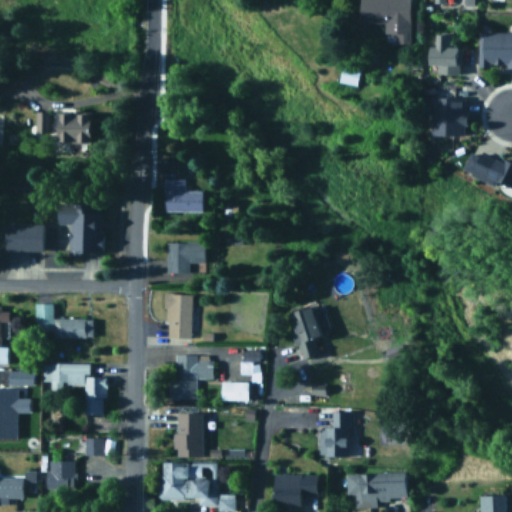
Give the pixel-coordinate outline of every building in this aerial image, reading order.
[(361,0),(361,29),(397,29),(397,44),(411,44),(411,0),(361,0)] [(511,31),(479,32),(479,67),(511,67),(511,31)] [(433,45),(433,73),(462,73),(462,34),(437,34),(437,45),(433,45)] [(358,85),(360,66),(343,64),(341,82),(358,85)] [(428,131),(464,132),(464,106),(463,106),(463,94),(429,94),(428,131)] [(35,133),(49,133),(49,111),(35,111),(35,133)] [(93,112),(60,112),(60,142),(93,142),(93,112)] [(493,182),(495,179),(502,182),(500,188),(509,192),(511,185),(511,160),(499,155),(498,159),(469,147),(460,168),(493,182)] [(202,211),(202,190),(184,190),(184,177),(164,177),(164,211),(202,211)] [(103,203),(59,202),(59,224),(70,224),(69,251),(102,252),(103,203)] [(46,250),(46,224),(7,224),(7,250),(46,250)] [(166,241),(166,272),(189,272),(189,261),(205,261),(205,241),(166,241)] [(191,337),(191,293),(164,293),(164,337),(191,337)] [(34,304),(34,331),(52,331),(52,337),(92,337),(92,318),(52,318),(52,304),(34,304)] [(324,336),(316,306),(290,313),(302,359),(319,355),(314,339),(324,336)] [(0,376),(6,376),(7,347),(0,347),(0,321),(9,321),(10,307),(0,307),(0,376)] [(249,371),(249,380),(257,380),(258,348),(240,348),(239,371),(249,371)] [(169,379),(169,399),(196,399),(196,378),(213,378),(213,354),(175,354),(175,379),(169,379)] [(90,363),(40,363),(40,381),(48,382),(48,386),(83,387),(83,414),(105,414),(105,377),(90,376),(90,363)] [(33,383),(34,369),(8,368),(7,382),(33,383)] [(222,400),(251,400),(251,381),(222,381),(222,400)] [(0,434),(16,434),(15,410),(27,410),(27,395),(16,395),(16,385),(0,385),(0,434)] [(320,427),(319,455),(355,456),(356,437),(349,437),(350,412),(331,411),(331,428),(320,427)] [(202,456),(202,413),(175,413),(175,456),(202,456)] [(101,455),(101,437),(84,437),(84,455),(101,455)] [(74,487),(74,460),(46,460),(46,487),(74,487)] [(188,462),(161,462),(161,497),(188,497),(188,462)] [(346,473),(346,501),(409,500),(409,472),(346,473)] [(321,474),(275,474),(275,507),(302,507),(302,495),(321,495),(321,474)] [(0,504),(7,504),(7,497),(24,497),(24,477),(0,477),(0,504)] [(193,504),(216,504),(216,478),(193,478),(193,504)] [(234,510),(234,494),(219,494),(219,510),(234,510)] [(508,511),(508,496),(480,496),(480,511),(508,511)]
